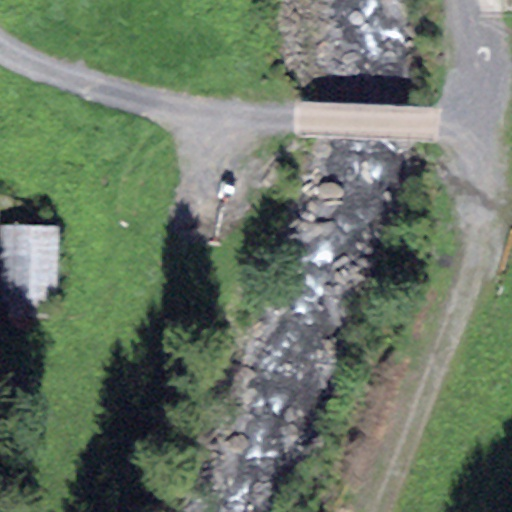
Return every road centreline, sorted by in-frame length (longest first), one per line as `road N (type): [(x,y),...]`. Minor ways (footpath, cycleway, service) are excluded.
road 1 (track): [(0,38),(71,71),(236,114),(480,126)]
road 2 (track): [(474,0),(480,126)]
